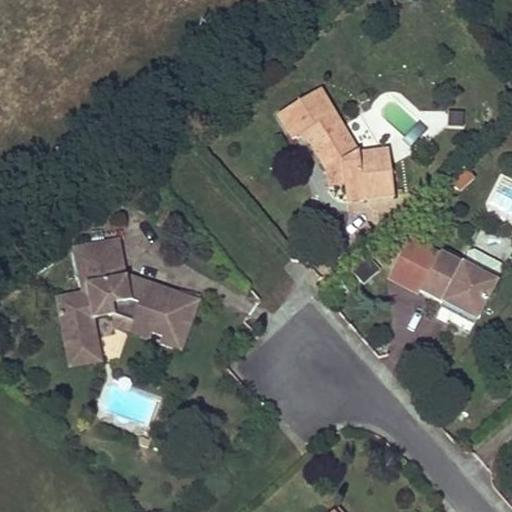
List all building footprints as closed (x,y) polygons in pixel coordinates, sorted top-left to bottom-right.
[(323,90),(279,115),(294,139),(304,134),(327,172),(330,188),(345,187),(348,202),(390,196),(384,152),(361,155),(360,151),(323,90)] [(458,194),(476,182),(467,169),(450,181),(458,194)] [(52,301),(61,341),(94,334),(91,320),(110,316),(113,329),(131,325),(184,345),(200,303),(144,283),(141,291),(124,286),(122,275),(114,237),(68,247),(79,295),(52,301)] [(443,254),(422,293),(478,323),(498,284),(443,254)] [(144,283),(122,275),(124,286),(141,291),(144,283)] [(131,325),(113,329),(181,354),(184,345),(131,325)] [(94,334),(61,341),(67,371),(100,364),(94,334)]
